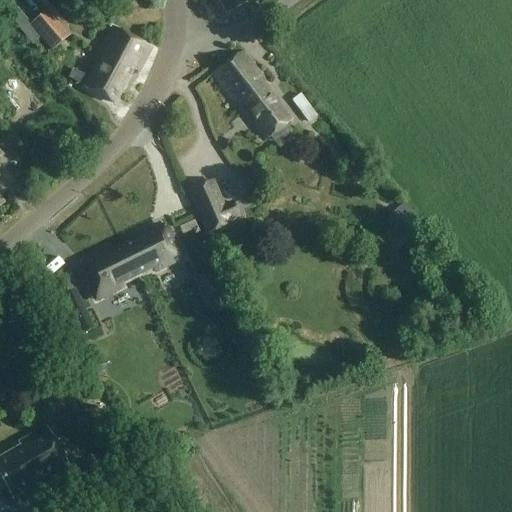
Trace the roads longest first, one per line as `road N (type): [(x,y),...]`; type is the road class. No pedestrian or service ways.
road 1 (tertiary): [(0,253),(128,133),(168,65),(176,35)]
road 2 (unclassified): [(176,35),(226,35),(290,0)]
